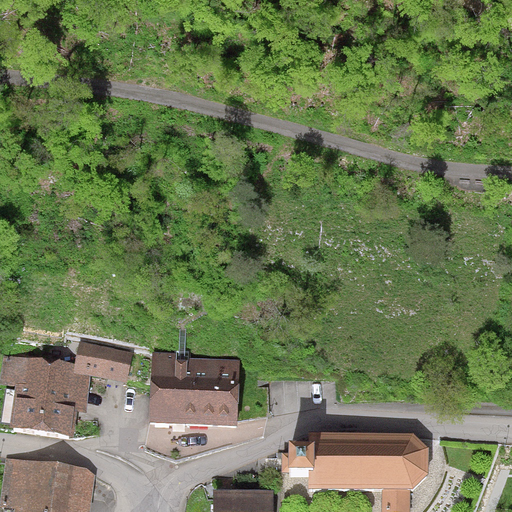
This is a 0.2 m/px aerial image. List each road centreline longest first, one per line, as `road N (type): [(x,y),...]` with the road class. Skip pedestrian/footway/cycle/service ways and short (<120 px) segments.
road 1 (residential): [(511,174),(419,167),(187,104),(0,76)]
road 2 (residential): [(155,511),(178,483),(209,465),(281,440),(346,429),(511,434)]
road 3 (residential): [(0,442),(65,451),(123,476),(155,511)]
